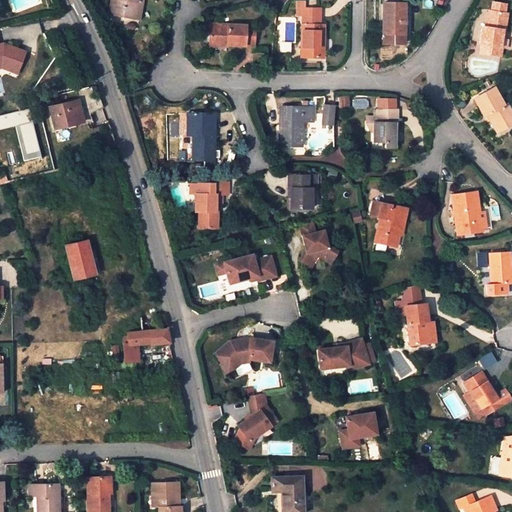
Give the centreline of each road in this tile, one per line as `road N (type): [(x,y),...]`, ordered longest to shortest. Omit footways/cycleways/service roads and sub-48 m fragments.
road 1 (unclassified): [(178,326),(114,95),(71,0)]
road 2 (residential): [(0,453),(154,451),(205,463)]
road 3 (unclassified): [(205,463),(178,326)]
